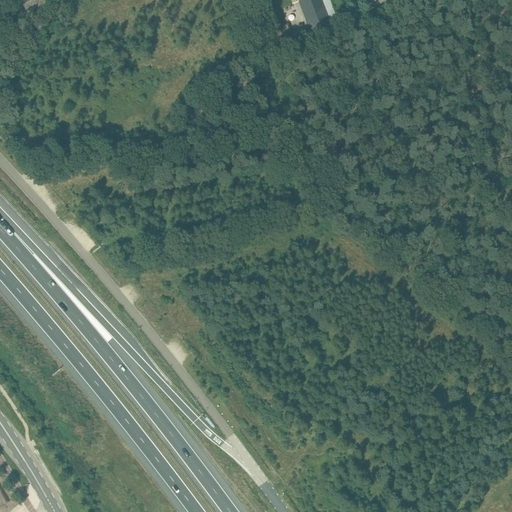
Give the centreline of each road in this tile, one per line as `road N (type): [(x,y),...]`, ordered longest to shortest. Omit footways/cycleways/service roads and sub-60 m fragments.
road 1 (unclassified): [(284,511),(182,373),(0,159)]
road 2 (motorway): [(229,511),(0,228)]
road 3 (motorway): [(0,269),(194,511)]
